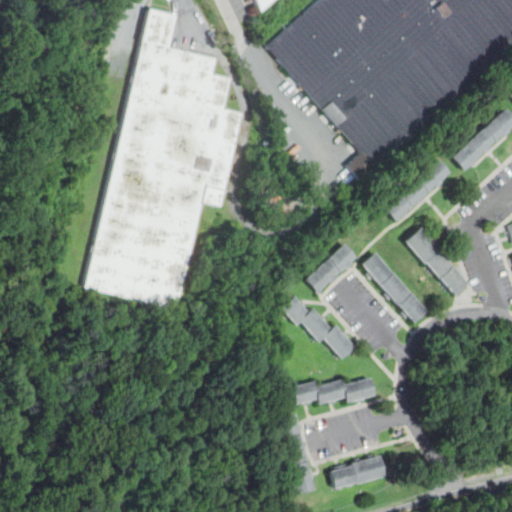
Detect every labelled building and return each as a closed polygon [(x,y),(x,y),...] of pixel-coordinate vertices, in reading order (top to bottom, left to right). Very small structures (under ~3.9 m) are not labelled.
[(272,0),(260,12),(254,0),(272,0)] [(316,0),(511,0),(511,48),(376,172),(264,48),(316,0)] [(212,75),(231,79),(224,110),(241,114),(219,210),(201,206),(176,312),(83,291),(140,47),(138,46),(146,10),(173,16),(165,50),(215,62),(212,75)] [(487,152),(485,150),(473,160),(475,162),(470,166),(468,164),(462,170),(451,158),(505,110),(511,117),(511,125),(507,129),(510,131),(504,136),(502,134),(489,146),(491,148),(487,152)] [(408,214),(403,218),(401,215),(394,221),(383,208),(437,160),(448,172),(440,180),(442,182),(437,187),(435,184),(421,196),(424,199),(419,204),(416,201),(405,211),(408,214)] [(464,285),(467,288),(456,298),(404,238),(416,227),(439,254),(441,252),(449,261),(447,263),(454,271),(456,269),(464,277),(461,279),(465,284),(464,285)] [(304,279),(343,243),(355,256),(349,262),(351,264),(347,268),(345,266),(334,275),(337,278),(332,282),(329,280),(315,292),(304,279)] [(374,277),(370,280),(366,275),(370,272),(361,262),(373,251),(425,311),(413,322),(407,316),(405,318),(401,313),(403,311),(391,297),(388,300),(384,295),(387,293),(374,277)] [(343,331),(348,337),(346,340),(353,348),(341,358),(322,338),(318,342),(300,322),(296,325),(279,307),(292,295),(297,301),(299,299),(305,305),(302,307),(307,313),(311,309),(317,316),(320,314),(326,320),(323,322),(329,330),(333,326),(340,334),(343,331)] [(329,405),(328,401),(317,404),(316,399),(310,401),(310,404),(303,405),(303,402),(295,404),(291,385),(313,380),(314,386),(341,379),(342,384),(369,377),(373,395),(363,397),(364,401),(357,403),(356,399),(345,402),(344,397),(335,399),(336,403),(329,405)] [(300,445),(303,444),(305,452),(303,453),(307,472),(310,471),(312,479),(309,479),(312,490),(297,494),(277,417),(292,413),(294,420),(296,419),(299,430),(297,431),(300,445)] [(349,488),(348,484),(342,486),(343,489),(338,490),(337,487),(334,488),(329,471),(378,457),(383,475),(352,483),(353,487),(349,488)]
